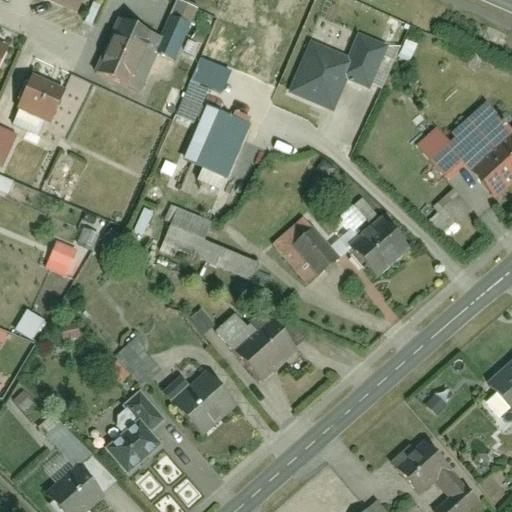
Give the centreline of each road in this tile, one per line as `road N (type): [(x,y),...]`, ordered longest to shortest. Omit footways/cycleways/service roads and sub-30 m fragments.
road 1 (tertiary): [(480,301),(236,511)]
road 2 (residential): [(480,301),(322,145),(280,132)]
